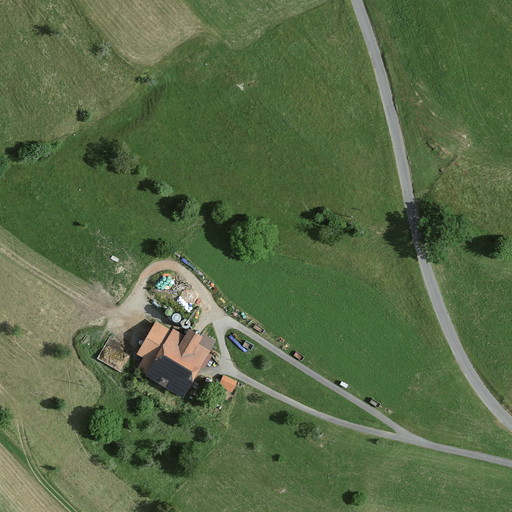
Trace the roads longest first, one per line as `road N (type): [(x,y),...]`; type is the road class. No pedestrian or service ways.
road 1 (track): [(511,464),(403,437),(214,316),(168,265),(144,278),(126,315)]
road 2 (unclassified): [(511,428),(476,389),(442,316),(355,0)]
road 3 (track): [(403,437),(328,420),(239,380),(225,368),(214,316)]
